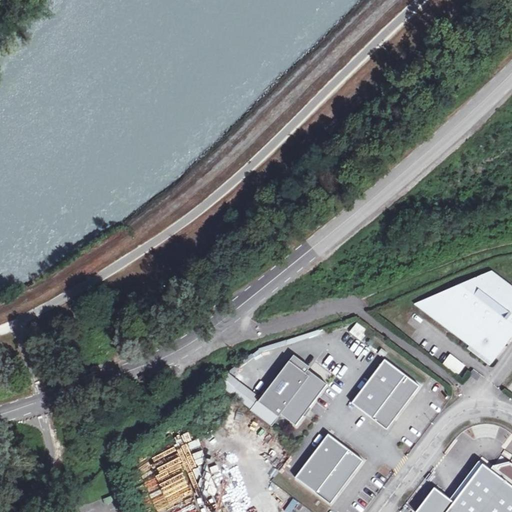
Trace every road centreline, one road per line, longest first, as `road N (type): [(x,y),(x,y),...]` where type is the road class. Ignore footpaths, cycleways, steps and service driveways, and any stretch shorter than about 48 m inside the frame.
road 1 (unclassified): [(511,75),(442,142),(187,348),(110,382),(0,415)]
road 2 (residential): [(386,511),(475,397),(511,422)]
road 3 (track): [(511,242),(345,300)]
road 4 (track): [(345,300),(212,329)]
